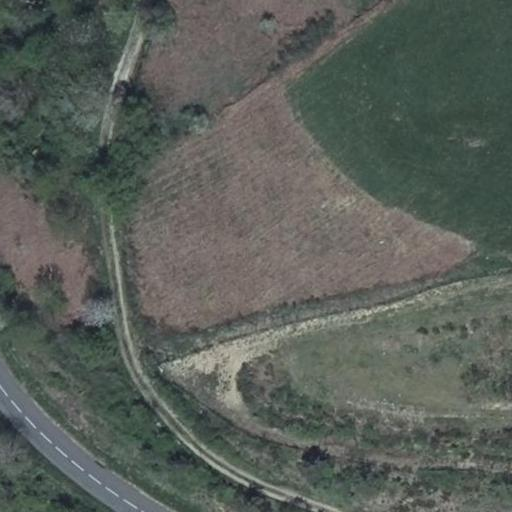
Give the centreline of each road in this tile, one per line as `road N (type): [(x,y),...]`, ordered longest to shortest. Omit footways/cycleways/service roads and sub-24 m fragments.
road 1 (track): [(153,0),(108,153),(114,343),(158,370),(240,343),(511,284)]
road 2 (track): [(182,362),(213,409),(360,453),(511,470)]
road 3 (track): [(137,357),(157,406),(309,504),(339,511)]
road 4 (secondary): [(0,385),(71,460),(143,511)]
